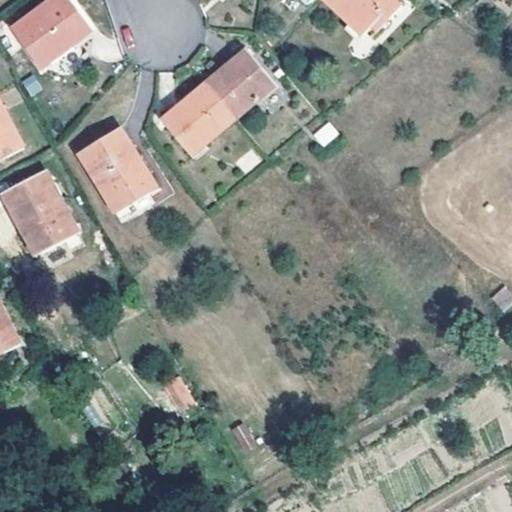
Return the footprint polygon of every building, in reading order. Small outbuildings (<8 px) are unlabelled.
[(64,0),(49,12),(44,6),(14,28),(43,67),(93,30),(70,0),(64,0)] [(51,0),(44,6),(49,12),(64,0),(51,0)] [(329,0),(365,33),(381,16),(386,11),(393,17),(403,5),(397,0),(329,0)] [(387,23),(393,17),(386,11),(381,16),(387,23)] [(247,48),(228,65),(233,71),(252,54),(247,48)] [(233,71),(228,65),(206,84),(235,118),(276,83),(252,54),(233,71)] [(206,84),(185,102),(190,108),(169,127),(193,155),(235,118),(206,84)] [(25,147),(0,100),(0,151),(5,149),(9,156),(25,147)] [(190,108),(185,102),(163,120),(169,127),(190,108)] [(323,147),(339,133),(329,121),(313,135),(323,147)] [(137,168),(144,164),(121,128),(82,152),(119,213),(151,192),(137,168)] [(0,154),(3,160),(9,156),(5,149),(0,151),(0,154)] [(158,188),(144,164),(137,168),(151,192),(158,188)] [(46,170),(39,174),(52,198),(60,194),(46,170)] [(80,232),(60,194),(52,198),(39,174),(4,192),(37,255),(80,232)] [(491,298),(502,311),(511,303),(511,294),(505,286),(491,298)] [(22,344),(0,303),(0,347),(5,346),(9,351),(22,344)] [(0,354),(1,356),(9,351),(5,346),(0,347),(0,354)] [(177,412),(194,406),(183,376),(166,382),(177,412)] [(245,422),(233,428),(245,452),(257,446),(245,422)]
